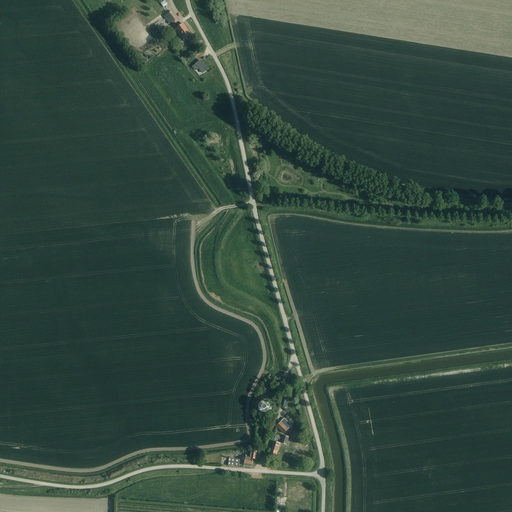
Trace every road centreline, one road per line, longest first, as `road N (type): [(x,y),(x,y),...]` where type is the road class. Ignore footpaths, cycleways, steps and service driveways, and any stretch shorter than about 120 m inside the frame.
road 1 (unclassified): [(323,474),(230,90),(192,14)]
road 2 (unclassified): [(323,474),(185,465),(86,487),(0,475)]
